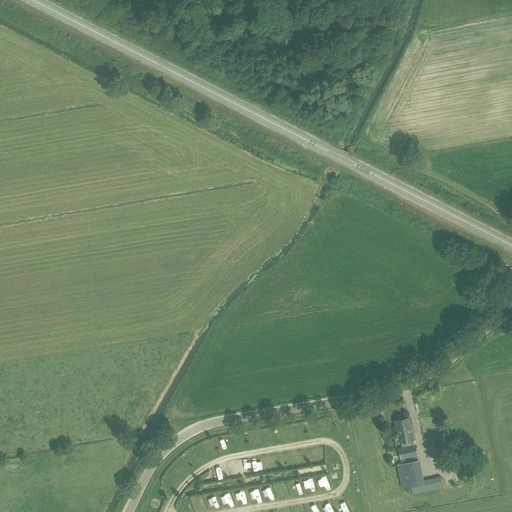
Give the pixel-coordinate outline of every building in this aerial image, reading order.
[(400,437),(402,449),(416,446),(413,434),(412,425),(410,426),(408,419),(396,421),(400,437)] [(422,431),(422,438),(435,438),(434,430),(422,431)] [(400,449),(403,464),(419,461),(416,446),(402,449),(400,449)] [(441,449),(445,463),(450,462),(447,447),(441,449)] [(412,494),(418,493),(418,497),(424,496),(424,497),(443,494),(442,488),(444,488),(441,477),(439,477),(423,481),(419,461),(403,464),(398,465),(403,488),(411,486),(412,494)]
